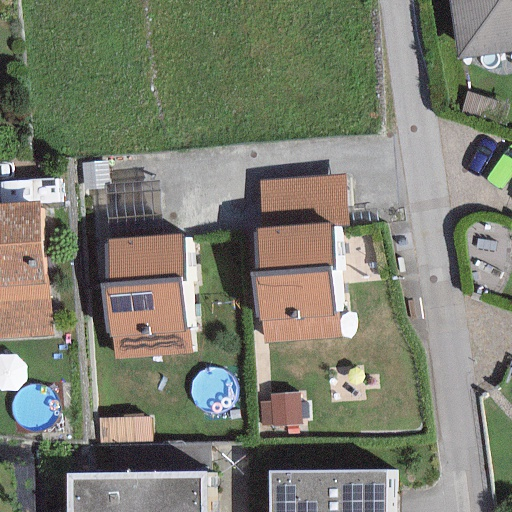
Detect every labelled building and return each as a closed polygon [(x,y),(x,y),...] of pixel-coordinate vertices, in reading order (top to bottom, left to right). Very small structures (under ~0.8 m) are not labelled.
[(511,0),(448,0),(457,59),(511,52),(511,0)] [(328,225),(346,225),(343,177),(259,182),(261,229),(328,225)] [(105,188),(108,224),(157,220),(154,184),(105,188)] [(38,203),(0,204),(0,340),(52,337),(47,285),(44,285),(38,203)] [(261,229),(251,229),(252,269),(247,270),(253,320),(258,320),(263,345),(340,339),(328,225),(261,229)] [(181,235),(103,240),(104,284),(99,285),(105,335),(109,334),(115,359),(191,354),(181,235)] [(260,427),(300,425),(299,393),(270,395),(270,403),(258,403),(260,427)] [(99,445),(153,444),(152,419),(98,420),(99,445)] [(396,511),(396,472),(268,472),(267,511),(396,511)] [(205,511),(205,473),(64,475),(65,511),(205,511)]
